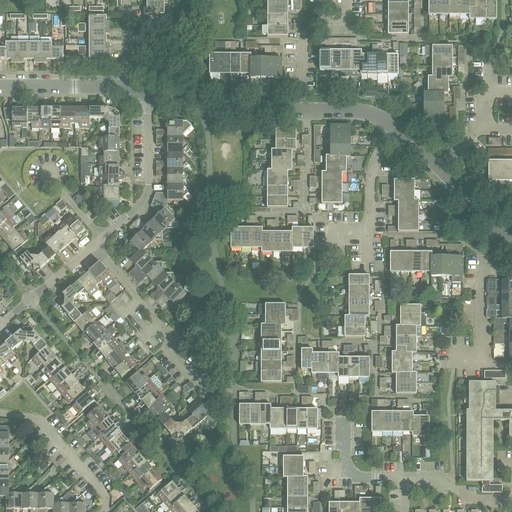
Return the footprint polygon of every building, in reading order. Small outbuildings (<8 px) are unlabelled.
[(428,0),(428,16),(439,16),(439,0),(428,0)] [(439,0),(439,16),(449,16),(449,0),(439,0)] [(459,0),(449,0),(449,16),(459,16),(459,0)] [(469,20),(470,20),(470,10),(476,10),(475,0),(459,0),(459,16),(469,16),(469,20)] [(470,20),(486,20),(485,0),(475,0),(476,10),(470,10),(470,20)] [(496,20),(496,0),(485,0),(486,20),(496,20)] [(267,17),(288,17),(288,2),(267,2),(267,17)] [(164,4),(146,4),(149,4),(149,9),(144,9),(144,16),(165,16),(164,4)] [(388,14),(408,15),(408,4),(388,4),(388,14)] [(408,15),(388,14),(388,25),(408,25),(408,15)] [(89,29),(109,29),(109,22),(104,22),(104,18),(107,18),(107,17),(89,17),(89,29)] [(288,17),(267,17),(267,27),(288,27),(288,17)] [(388,35),(408,35),(408,25),(388,25),(388,35)] [(288,27),(267,27),(267,38),(288,38),(288,27)] [(109,35),(109,29),(89,29),(89,40),(106,40),(104,40),(104,35),(109,35)] [(89,40),(89,52),(109,52),(109,45),(104,45),(104,41),(106,41),(106,40),(89,40)] [(6,43),(6,61),(6,59),(11,59),(11,64),(17,64),(17,43),(6,43)] [(17,43),(17,64),(24,64),(24,58),(28,59),(28,61),(29,61),(29,43),(17,43)] [(40,64),(40,43),(29,43),(29,61),(29,59),(34,59),(34,64),(40,64)] [(40,43),(40,64),(46,64),(46,59),(51,59),(51,61),(51,43),(40,43)] [(63,44),(51,43),(51,61),(52,61),(52,59),(56,59),(56,64),(63,64),(63,44)] [(425,58),(432,58),(452,58),(452,47),(432,47),(424,47),(425,47),(425,57),(425,58)] [(330,72),(330,51),(320,51),(320,72),(330,72)] [(340,51),(330,51),(330,72),(340,72),(340,51)] [(351,51),(340,51),(340,72),(351,72),(351,51)] [(362,51),(351,51),(351,72),(360,72),(360,76),(361,76),(361,66),(367,66),(367,55),(362,55),(362,51)] [(109,52),(89,52),(89,63),(106,64),(106,63),(104,63),(104,58),(109,58),(109,52)] [(220,55),(209,55),(209,76),(220,76),(220,55)] [(229,55),(220,55),(220,76),(229,76),(229,55)] [(229,76),(240,76),(240,55),(229,55),(229,76)] [(251,55),(240,55),(240,76),(250,75),(250,80),(251,55)] [(261,80),(261,59),(251,59),(251,55),(250,80),(261,80)] [(377,76),(377,55),(367,55),(367,66),(361,66),(361,76),(377,76)] [(387,55),(377,55),(377,76),(387,76),(387,55)] [(398,76),(398,55),(387,55),(387,76),(398,76)] [(452,68),(452,58),(432,58),(432,68),(452,68)] [(271,59),(261,59),(261,80),(271,80),(271,59)] [(282,59),(271,59),(271,80),(282,80),(282,59)] [(428,77),(428,78),(438,78),(438,84),(448,84),(448,79),(452,78),(452,68),(432,68),(432,77),(428,77)] [(438,78),(428,78),(428,94),(424,94),(448,94),(448,84),(438,84),(438,78)] [(424,94),(424,104),(444,104),(444,95),(448,95),(448,94),(424,94)] [(51,129),(51,104),(47,104),(47,109),(41,109),(41,112),(41,129),(51,129)] [(55,104),(51,104),(51,129),(61,129),(60,112),(60,109),(55,109),(55,104)] [(424,104),(424,114),(444,115),(444,104),(424,104)] [(22,125),(27,125),(27,109),(4,109),(6,121),(12,121),(12,129),(22,129),(22,125)] [(37,109),(27,109),(27,125),(32,125),(32,129),(41,129),(41,112),(37,112),(37,109)] [(75,125),(75,109),(65,109),(65,112),(60,112),(61,129),(70,129),(70,125),(75,125)] [(85,109),(75,109),(75,125),(80,125),(80,129),(89,129),(89,119),(89,112),(85,112),(85,109)] [(89,109),(89,112),(89,119),(103,119),(106,122),(116,112),(114,109),(89,109)] [(119,114),(116,112),(106,122),(109,125),(109,139),(116,139),(119,139),(119,114)] [(444,115),(424,114),(424,125),(444,125),(444,115)] [(156,131),(156,138),(183,138),(183,136),(188,130),(183,125),(183,122),(167,122),(167,129),(165,131),(156,131)] [(351,137),(351,126),(330,126),(330,137),(351,137)] [(276,141),(296,141),(296,130),(276,130),(276,141)] [(330,137),(330,147),(351,147),(351,137),(330,137)] [(116,139),(109,139),(99,138),(98,148),(103,148),(103,153),(119,153),(119,143),(116,143),(116,139)] [(167,147),(167,154),(183,154),(183,151),(188,146),(183,141),(183,140),(183,138),(156,138),(156,145),(165,145),(167,147)] [(272,150),(272,151),(296,151),(296,141),(276,141),(276,150),(272,150)] [(326,157),(350,157),(351,147),(330,147),(330,157),(326,157)] [(296,152),(296,151),(272,151),(272,161),(292,161),(292,152),(296,152)] [(119,163),(119,153),(103,153),(103,157),(99,157),(99,167),(116,167),(116,163),(119,163)] [(183,156),(183,154),(167,154),(167,161),(165,162),(156,162),(156,169),(183,170),(183,167),(187,163),(188,162),(183,156)] [(350,158),(350,157),(326,157),(326,167),(336,167),(336,173),(346,173),(346,158),(350,158)] [(267,171),(278,171),(277,176),(288,176),(288,172),(292,172),(292,161),(272,161),(272,171),(267,171)] [(488,182),(499,182),(499,162),(488,162),(488,182)] [(499,162),(499,182),(509,182),(509,162),(499,162)] [(119,167),(116,167),(99,167),(99,177),(124,177),(124,173),(119,173),(119,167)] [(336,173),(336,167),(326,167),(326,173),(322,173),(322,183),(342,183),(342,174),(346,174),(346,173),(336,173)] [(167,178),(167,185),(183,186),(183,183),(188,177),(185,174),(183,172),(183,170),(156,169),(156,177),(165,177),(167,178)] [(278,171),(267,171),(267,187),(288,187),(288,176),(277,176),(278,171)] [(99,177),(99,186),(116,186),(119,186),(119,181),(124,181),(124,177),(99,177)] [(394,180),(394,191),(414,191),(414,180),(394,180)] [(322,183),(322,194),(342,194),(342,183),(322,183)] [(153,200),(167,206),(168,201),(183,201),(183,199),(185,197),(188,193),(183,188),(183,186),(167,185),(167,191),(167,192),(165,194),(156,193),(153,200)] [(116,191),(116,186),(99,186),(99,196),(103,196),(103,201),(119,201),(119,191),(116,191)] [(288,198),(288,187),(267,187),(267,198),(288,198)] [(414,201),(414,191),(394,191),(394,201),(418,201),(414,201)] [(9,200),(14,195),(12,192),(6,196),(9,200)] [(342,194),(322,194),(322,204),(342,205),(342,194)] [(16,197),(11,202),(14,206),(19,201),(16,197)] [(267,198),(267,208),(288,208),(288,198),(267,198)] [(158,216),(153,220),(164,232),(166,230),(173,230),(173,224),(173,222),(175,220),(167,213),(164,209),(167,206),(153,200),(151,206),(157,213),(157,214),(158,216)] [(56,205),(59,209),(64,204),(62,201),(56,205)] [(398,202),(398,212),(418,212),(418,201),(394,201),(394,202),(398,202)] [(0,227),(10,218),(12,220),(16,217),(7,206),(3,210),(4,211),(0,213),(0,227)] [(418,212),(398,212),(398,222),(418,222),(418,212)] [(33,217),(31,214),(25,219),(28,222),(33,217)] [(45,215),(41,218),(46,223),(50,220),(45,215)] [(56,235),(67,247),(74,240),(72,238),(75,235),(80,241),(84,239),(81,235),(85,231),(72,216),(57,228),(60,232),(56,235)] [(10,218),(0,227),(0,231),(1,233),(0,233),(0,237),(4,242),(16,232),(13,229),(17,225),(12,220),(10,218)] [(139,218),(133,224),(152,243),(154,241),(162,241),(162,236),(162,233),(164,232),(153,220),(148,225),(145,225),(139,218)] [(418,233),(418,222),(398,222),(398,233),(418,233)] [(150,245),(152,243),(133,224),(129,228),(128,229),(135,235),(135,238),(130,243),(137,250),(139,252),(151,252),(150,245)] [(231,249),(241,249),(241,229),(231,229),(231,249)] [(251,229),(241,229),(241,249),(251,249),(251,229)] [(262,229),(251,229),(251,249),(261,249),(262,249),(262,229)] [(263,229),(262,229),(262,249),(261,249),(261,253),(272,253),(272,233),(263,233),(263,229)] [(292,233),(282,233),(282,253),(292,253),(292,229),(292,233)] [(303,229),(292,229),(292,253),(293,253),(293,249),(302,249),(303,229)] [(313,229),(303,229),(302,249),(313,249),(313,229)] [(19,235),(16,232),(4,242),(11,250),(13,247),(16,251),(14,253),(29,240),(23,232),(19,235)] [(282,233),(272,233),(272,253),(282,253),(282,233)] [(59,253),(67,247),(56,235),(53,238),(50,234),(42,241),(56,256),(54,253),(57,251),(59,253)] [(29,240),(14,253),(30,272),(34,272),(35,257),(30,257),(22,247),(29,240)] [(37,272),(56,256),(42,241),(49,249),(39,257),(35,257),(34,272),(37,272)] [(128,275),(133,280),(152,261),(151,259),(151,252),(139,252),(130,261),(131,261),(135,265),(135,268),(128,275)] [(401,273),(401,253),(390,253),(390,273),(401,273)] [(411,253),(401,253),(401,273),(411,273),(411,253)] [(421,273),(421,253),(411,253),(411,273),(421,273)] [(431,253),(421,253),(421,273),(431,273),(431,277),(431,253)] [(442,277),(441,257),(432,257),(432,253),(431,253),(431,277),(442,277)] [(452,257),(441,257),(442,277),(452,277),(452,257)] [(462,277),(462,257),(452,257),(452,277),(462,277)] [(148,278),(153,283),(164,272),(162,271),(162,270),(162,263),(154,263),(152,261),(133,280),(137,284),(139,285),(145,279),(148,278)] [(89,273),(99,285),(102,282),(105,285),(113,279),(100,263),(99,264),(101,266),(98,269),(96,266),(89,273)] [(151,297),(156,303),(175,284),(173,282),(173,274),(165,274),(164,272),(153,283),(158,288),(157,291),(151,296),(151,297)] [(95,287),(99,285),(89,273),(81,279),(83,282),(80,284),(78,282),(84,290),(91,297),(98,291),(95,287)] [(369,287),(369,276),(349,276),(349,287),(369,287)] [(511,279),(502,280),(502,293),(511,292),(511,279)] [(59,298),(59,302),(73,303),(74,299),(84,290),(78,282),(59,298)] [(175,284),(156,303),(161,308),(168,301),(170,301),(175,306),(186,295),(184,293),(184,285),(176,285),(175,284)] [(496,293),(496,285),(487,285),(487,284),(487,293),(496,293)] [(349,297),(369,297),(369,287),(349,287),(349,297)] [(511,306),(511,292),(502,293),(502,306),(511,306)] [(370,307),(369,297),(349,297),(349,307),(370,307)] [(8,299),(2,299),(0,298),(0,303),(1,303),(5,308),(7,306),(13,301),(11,299),(9,299),(8,299)] [(73,303),(59,302),(58,305),(74,324),(82,317),(73,307),(73,303)] [(286,316),(286,305),(265,305),(265,316),(286,316)] [(400,306),(400,317),(421,317),(421,306),(400,306)] [(502,312),(502,319),(502,320),(509,320),(510,319),(511,319),(511,306),(502,306),(496,306),(487,306),(487,311),(496,311),(496,312),(502,312)] [(345,317),(345,318),(370,317),(370,307),(349,307),(349,317),(345,317)] [(113,310),(107,314),(110,318),(116,313),(113,310)] [(90,311),(82,317),(74,324),(75,324),(77,322),(80,325),(77,327),(84,335),(96,325),(93,321),(96,318),(90,311)] [(286,316),(265,316),(265,325),(261,325),(261,326),(271,326),(271,332),(282,332),(282,326),(286,326),(286,316)] [(345,318),(345,328),(365,328),(365,318),(370,318),(370,317),(345,318)] [(400,327),(421,327),(425,327),(425,317),(421,317),(400,317),(400,326),(400,327)] [(495,319),(495,324),(503,324),(509,324),(509,332),(511,332),(511,319),(510,319),(509,320),(502,320),(502,319),(495,319)] [(120,326),(125,331),(129,328),(124,323),(120,326)] [(93,346),(109,332),(102,325),(99,328),(96,325),(84,335),(90,342),(93,340),(96,343),(93,345),(93,346)] [(261,326),(261,342),(282,342),(282,332),(271,332),(271,326),(261,326)] [(396,326),(396,337),(416,337),(421,337),(421,327),(400,327),(400,326),(396,326)] [(5,344),(7,347),(18,360),(19,359),(12,352),(22,343),(26,343),(28,328),(24,328),(5,344)] [(28,328),(26,343),(31,343),(39,354),(32,360),(32,361),(45,350),(47,348),(31,329),(28,328)] [(133,334),(129,328),(125,331),(130,337),(133,334)] [(365,338),(365,328),(345,328),(345,338),(365,338)] [(115,340),(109,332),(93,346),(97,350),(93,353),(96,356),(115,340)] [(396,337),(396,348),(406,348),(406,354),(412,354),(416,354),(416,337),(396,337)] [(102,356),(106,360),(121,347),(115,340),(96,356),(98,359),(102,356)] [(136,343),(141,349),(144,346),(139,341),(136,343)] [(261,342),(261,352),(282,352),(282,342),(261,342)] [(149,352),(144,346),(141,349),(145,355),(149,352)] [(0,348),(0,359),(5,365),(8,362),(11,366),(18,360),(7,347),(4,350),(2,347),(0,348)] [(121,347),(106,360),(106,361),(108,358),(111,362),(109,364),(115,371),(111,374),(131,358),(130,358),(127,361),(124,358),(128,354),(121,347)] [(392,353),(392,364),(412,364),(412,354),(406,354),(406,348),(396,348),(396,353),(392,353)] [(45,368),(57,358),(50,351),(48,353),(45,350),(32,361),(38,368),(42,365),(45,368)] [(318,374),(318,354),(312,354),(313,350),(301,350),(301,370),(311,370),(311,374),(318,374)] [(282,352),(261,352),(261,363),(282,363),(282,352)] [(318,374),(328,374),(328,354),(318,354),(318,374)] [(338,379),(338,354),(328,354),(328,374),(338,374),(338,379)] [(339,354),(338,354),(338,379),(349,379),(349,358),(339,358),(339,354)] [(63,366),(57,358),(45,368),(48,372),(44,375),(50,382),(66,369),(63,371),(60,368),(63,366)] [(131,358),(111,374),(114,378),(118,374),(122,379),(137,365),(131,358)] [(359,358),(349,358),(349,379),(359,379),(359,358)] [(370,358),(359,358),(359,379),(369,379),(370,358)] [(160,371),(163,369),(158,363),(155,366),(160,371)] [(261,363),(261,373),(282,373),(282,363),(261,363)] [(392,374),(396,374),(412,374),(412,373),(412,364),(392,364),(392,374)] [(66,369),(50,382),(57,390),(76,373),(73,370),(69,373),(66,369)] [(168,374),(163,369),(160,371),(164,377),(168,374)] [(76,373),(57,390),(63,397),(78,384),(75,380),(79,376),(76,373)] [(261,373),(261,384),(282,384),(282,373),(261,373)] [(396,384),(416,384),(416,373),(412,373),(412,374),(396,374),(396,384)] [(135,395),(136,395),(151,382),(144,374),(141,377),(138,374),(126,384),(133,392),(135,390),(138,393),(135,395)] [(19,382),(15,377),(11,380),(16,385),(19,382)] [(36,382),(33,378),(27,383),(30,386),(36,382)] [(135,403),(138,406),(157,389),(151,382),(136,395),(139,399),(135,403)] [(469,391),(469,397),(473,397),(489,397),(489,389),(493,389),(493,383),(484,383),(473,383),(473,389),(469,389),(469,391)] [(72,408),(91,391),(87,394),(81,387),(79,389),(76,386),(79,384),(78,384),(63,397),(69,404),(73,401),(76,404),(72,408)] [(170,388),(173,392),(179,387),(176,384),(170,388)] [(416,395),(416,384),(396,384),(396,395),(416,395)] [(157,389),(138,406),(141,409),(145,406),(148,410),(164,397),(160,392),(157,389)] [(94,395),(91,391),(72,408),(79,415),(94,402),(90,398),(94,395)] [(38,396),(43,401),(46,398),(42,393),(38,396)] [(170,404),(164,397),(148,410),(151,408),(153,411),(151,413),(158,421),(169,411),(166,407),(170,404)] [(469,405),(469,411),(471,411),(489,412),(489,404),(493,404),(493,397),(489,397),(473,397),(473,403),(469,403),(469,405)] [(46,398),(43,401),(48,407),(51,404),(46,398)] [(189,412),(193,417),(199,424),(207,418),(205,415),(208,413),(210,415),(211,414),(197,399),(190,406),(193,409),(189,412)] [(250,406),(239,406),(239,420),(239,426),(250,426),(250,406)] [(250,426),(261,426),(261,406),(250,406),(250,426)] [(271,406),(261,406),(261,426),(270,426),(270,430),(270,420),(276,420),(276,410),(271,410),(271,406)] [(93,432),(108,419),(108,418),(106,421),(103,417),(105,415),(99,407),(87,418),(90,421),(86,424),(93,432)] [(286,410),(276,410),(276,420),(270,420),(270,430),(287,430),(286,410)] [(297,410),(286,410),(287,430),(297,430),(297,410)] [(297,430),(307,430),(307,410),(297,410),(297,430)] [(307,410),(307,430),(318,430),(318,420),(318,410),(307,410)] [(54,414),(58,419),(62,416),(57,411),(54,414)] [(170,411),(169,411),(158,421),(174,440),(177,440),(178,425),(174,425),(171,420),(166,415),(170,411)] [(467,420),(467,425),(471,425),(487,425),(487,418),(491,418),(491,412),(489,412),(471,411),(471,417),(467,417),(467,419),(467,420)] [(500,414),(500,422),(502,422),(509,422),(509,432),(509,434),(511,434),(511,414),(509,414),(509,412),(500,412),(500,414)] [(371,433),(382,433),(382,413),(371,413),(371,433)] [(382,433),(392,433),(392,413),(382,413),(382,433)] [(403,413),(392,413),(392,433),(403,433),(403,413)] [(413,413),(403,413),(403,433),(412,433),(412,437),(413,437),(413,427),(419,427),(419,417),(413,417),(413,413)] [(62,416),(58,419),(63,425),(67,422),(62,416)] [(199,424),(193,417),(188,420),(182,425),(178,425),(177,440),(181,440),(199,424)] [(429,417),(419,417),(419,427),(413,427),(413,437),(429,437),(429,417)] [(99,439),(118,423),(116,419),(112,423),(108,419),(93,432),(99,439)] [(121,426),(118,423),(99,439),(105,446),(121,433),(117,429),(121,426)] [(467,433),(466,439),(471,439),(486,439),(487,432),(490,432),(491,426),(487,425),(471,425),(471,431),(467,431),(467,433)] [(0,450),(9,450),(9,448),(14,442),(9,437),(9,428),(0,427),(0,450)] [(73,436),(78,442),(81,439),(76,433),(73,436)] [(121,433),(105,446),(112,454),(116,451),(118,454),(130,444),(124,437),(121,439),(119,436),(121,433)] [(78,442),(82,447),(86,444),(81,439),(78,442)] [(466,447),(466,453),(470,453),(486,454),(486,446),(490,446),(490,440),(486,439),(471,439),(470,445),(466,445),(466,447)] [(118,461),(124,468),(140,455),(139,455),(137,457),(134,454),(137,452),(130,444),(118,454),(121,458),(118,461)] [(9,453),(9,450),(0,450),(0,466),(9,466),(9,463),(14,458),(9,453)] [(42,451),(37,456),(44,464),(49,460),(42,451)] [(93,460),(97,457),(92,452),(89,455),(93,460)] [(466,461),(466,467),(470,467),(486,468),(486,460),(490,460),(490,454),(486,454),(470,453),(470,459),(466,459),(466,461)] [(130,476),(150,459),(147,456),(143,459),(140,455),(124,468),(130,476)] [(97,457),(93,460),(98,466),(101,463),(97,457)] [(283,457),(283,468),(303,468),(303,457),(283,457)] [(150,459),(130,476),(137,483),(152,470),(149,466),(152,462),(150,459)] [(0,481),(9,482),(9,479),(14,474),(9,468),(9,466),(0,466),(0,481)] [(466,475),(466,482),(482,482),(482,494),(502,494),(502,487),(502,486),(490,486),(490,482),(486,482),(486,473),(490,474),(490,468),(486,468),(470,467),(470,473),(466,473),(466,475)] [(283,468),(283,478),(308,478),(303,478),(303,468),(283,468)] [(108,470),(104,473),(109,478),(112,475),(108,470)] [(152,470),(137,483),(143,490),(147,487),(150,491),(162,481),(155,473),(152,475),(150,472),(152,470)] [(112,475),(109,478),(114,484),(117,481),(112,475)] [(308,478),(283,478),(283,479),(287,479),(287,489),(308,489),(308,478)] [(9,482),(0,481),(0,497),(6,498),(14,490),(9,484),(9,482)] [(156,496),(163,503),(182,487),(180,484),(176,487),(172,482),(156,496)] [(185,490),(182,487),(163,503),(169,510),(185,497),(181,493),(185,490)] [(125,497),(128,494),(123,488),(120,491),(125,497)] [(25,495),(22,495),(22,511),(29,511),(37,511),(38,495),(35,495),(30,489),(25,495)] [(40,495),(38,495),(37,511),(45,511),(47,511),(54,511),(54,505),(54,495),(52,495),(46,489),(40,495)] [(287,489),(287,499),(308,499),(308,489),(287,489)] [(19,495),(14,490),(6,498),(5,511),(14,511),(15,511),(22,511),(22,495),(19,495)] [(128,494),(125,497),(130,502),(133,499),(128,494)] [(169,510),(170,511),(182,511),(195,501),(192,498),(188,501),(185,497),(169,510)] [(56,505),(54,505),(54,511),(53,511),(69,511),(70,505),(67,505),(62,499),(56,505)] [(308,510),(308,499),(287,499),(287,509),(308,510)] [(70,505),(69,511),(85,511),(86,505),(83,505),(77,500),(72,505),(70,505)] [(359,504),(350,504),(349,511),(359,511),(360,500),(359,500),(359,504)] [(360,500),(359,511),(370,511),(370,500),(360,500)] [(370,500),(370,511),(380,511),(381,500),(370,500)] [(198,505),(195,501),(182,511),(197,511),(194,508),(198,505)]
